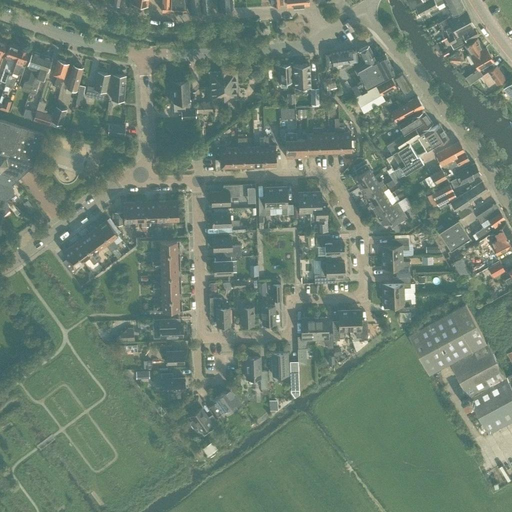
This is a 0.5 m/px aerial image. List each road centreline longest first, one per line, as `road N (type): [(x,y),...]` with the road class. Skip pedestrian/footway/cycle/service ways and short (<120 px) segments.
road 1 (residential): [(197,179),(327,173),(361,226),(363,286),(353,297),(290,299),(292,334),(202,338)]
road 2 (unclassified): [(511,209),(367,9)]
road 3 (residential): [(313,11),(152,18),(87,0)]
road 4 (unclassified): [(144,54),(301,50),(327,36)]
road 5 (residential): [(0,268),(138,171)]
road 6 (residential): [(202,338),(197,179)]
road 7 (unclassified): [(0,15),(65,39),(144,54)]
road 8 (unclassified): [(138,171),(150,145),(144,54)]
